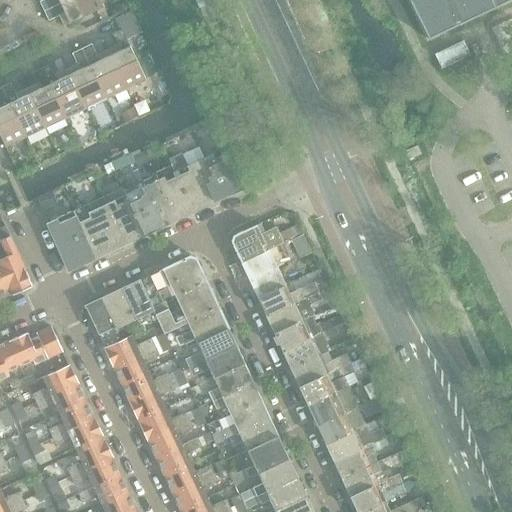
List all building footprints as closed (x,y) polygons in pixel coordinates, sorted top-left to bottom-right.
[(43,11),(66,0),(41,0),(39,1),(43,11)] [(100,7),(96,0),(66,0),(43,11),(48,21),(64,13),(69,24),(78,19),(83,30),(103,21),(97,10),(103,7),(102,6),(100,7)] [(409,0),(428,39),(511,0),(409,0)] [(146,80),(129,44),(140,39),(133,24),(112,34),(119,50),(109,55),(126,89),(125,87),(135,82),(136,84),(143,80),(144,81),(146,80)] [(126,89),(109,55),(99,60),(91,44),(81,48),(105,99),(115,94),(114,92),(123,88),(124,90),(126,89)] [(105,99),(81,48),(72,53),(79,69),(69,74),(85,108),(86,108),(85,106),(94,101),(95,103),(105,99)] [(85,108),(69,74),(58,79),(51,63),(41,68),(65,118),(75,113),(74,111),(83,107),(84,109),(85,108)] [(65,118),(41,68),(31,72),(39,88),(29,93),(45,127),(46,127),(45,125),(55,120),(56,122),(65,118)] [(45,127),(29,93),(18,98),(11,82),(1,87),(25,137),(34,132),(33,130),(43,126),(44,128),(45,127)] [(25,137),(1,87),(0,87),(0,137),(4,147),(6,146),(5,144),(14,140),(15,141),(25,137)] [(138,117),(133,107),(120,113),(125,123),(138,117)] [(421,154),(417,145),(403,151),(407,160),(421,154)] [(150,160),(145,151),(134,157),(138,166),(150,160)] [(243,186),(227,152),(226,152),(226,151),(216,155),(214,152),(205,157),(213,174),(209,177),(211,181),(207,184),(215,200),(243,186)] [(207,184),(211,181),(209,177),(213,174),(205,157),(187,165),(181,153),(170,159),(172,164),(194,210),(215,200),(207,184)] [(115,171),(134,161),(130,154),(111,163),(115,171)] [(113,171),(110,164),(104,168),(107,174),(113,171)] [(194,210),(172,164),(152,175),(154,180),(163,199),(159,200),(161,205),(157,207),(164,224),(194,210)] [(157,207),(161,205),(159,200),(163,199),(154,180),(136,188),(137,192),(127,196),(144,233),(164,224),(157,207)] [(75,192),(72,185),(64,189),(68,196),(75,192)] [(144,233),(127,196),(123,189),(103,198),(113,222),(110,224),(112,229),(108,231),(116,247),(144,233)] [(57,202),(51,191),(37,198),(43,209),(57,202)] [(112,229),(110,224),(113,222),(103,198),(74,211),(95,257),(116,247),(108,231),(112,229)] [(95,257),(74,211),(47,223),(68,270),(95,257)] [(268,250),(283,243),(275,227),(261,234),(256,225),(234,235),(231,242),(241,262),(268,250)] [(32,286),(5,226),(0,228),(0,236),(8,256),(0,259),(0,266),(10,290),(12,295),(32,286)] [(296,235),(292,227),(280,233),(284,242),(296,235)] [(277,268),(289,263),(285,256),(283,258),(282,254),(272,258),(268,250),(241,262),(250,281),(277,268)] [(175,296),(206,282),(195,258),(189,256),(138,280),(152,309),(163,303),(158,292),(166,288),(165,286),(170,284),(175,296)] [(0,294),(10,290),(0,266),(0,294)] [(285,285),(277,268),(250,281),(258,298),(285,285)] [(152,309),(138,280),(120,289),(135,319),(153,311),(152,309)] [(175,328),(218,307),(206,282),(175,296),(185,318),(175,323),(168,308),(155,315),(164,333),(175,328)] [(266,316),(318,292),(314,282),(289,294),(285,285),(258,298),(266,316)] [(135,319),(120,289),(103,297),(117,327),(135,319)] [(314,315),(310,305),(322,299),(318,292),(266,316),(274,333),(312,316),(314,315)] [(117,327),(103,297),(85,306),(105,349),(122,342),(115,328),(117,327)] [(228,329),(218,307),(175,328),(179,335),(176,337),(180,346),(184,344),(185,348),(197,342),(197,344),(228,329)] [(282,351),(342,323),(344,322),(341,315),(319,326),(318,324),(316,325),(312,316),(274,333),(282,351)] [(327,352),(322,341),(337,333),(345,329),(342,323),(282,351),(291,369),(327,352)] [(63,352),(55,335),(51,326),(38,332),(49,358),(63,352)] [(189,367),(236,347),(228,329),(197,344),(201,352),(185,360),(189,367)] [(49,358),(38,332),(29,336),(27,332),(8,341),(20,367),(38,359),(40,362),(49,358)] [(171,348),(164,333),(155,338),(162,353),(171,348)] [(113,366),(155,347),(151,338),(136,345),(132,337),(122,342),(105,349),(113,366)] [(20,367),(8,341),(0,344),(0,380),(5,379),(3,374),(20,367)] [(148,371),(144,362),(159,355),(155,347),(113,366),(121,383),(148,371)] [(245,365),(236,347),(189,367),(181,371),(185,378),(192,375),(193,376),(209,369),(214,379),(245,365)] [(299,386),(350,363),(346,354),(331,361),(327,352),(291,369),(299,386)] [(348,384),(344,377),(354,372),(350,363),(299,386),(307,404),(348,384)] [(212,401),(253,383),(245,365),(214,379),(218,388),(208,392),(212,401)] [(36,403),(77,383),(69,366),(42,378),(47,388),(32,395),(36,403)] [(185,378),(181,371),(180,368),(168,375),(167,373),(152,380),(148,371),(121,383),(130,403),(185,378)] [(37,381),(33,374),(25,378),(28,385),(37,381)] [(28,385),(25,378),(17,381),(20,389),(28,385)] [(165,407),(160,397),(175,390),(175,389),(187,383),(185,378),(130,403),(138,419),(165,407)] [(85,401),(77,383),(36,403),(40,411),(54,404),(59,413),(85,401)] [(262,401),(253,383),(212,401),(216,409),(225,405),(230,415),(262,401)] [(379,396),(372,383),(363,387),(370,400),(379,396)] [(358,406),(348,384),(307,404),(317,425),(358,406)] [(365,424),(359,412),(366,409),(367,411),(371,409),(370,407),(378,403),(377,400),(380,399),(379,396),(370,400),(358,406),(317,425),(325,442),(365,424)] [(23,409),(20,401),(10,405),(14,413),(23,409)] [(52,438),(93,419),(85,401),(59,413),(63,422),(48,429),(52,438)] [(229,438),(270,419),(262,401),(230,415),(218,420),(223,430),(212,435),(216,444),(229,438)] [(148,440),(189,421),(185,413),(171,420),(165,407),(138,419),(148,440)] [(205,423),(198,407),(190,411),(197,426),(205,423)] [(9,415),(6,409),(0,411),(0,417),(1,419),(9,415)] [(26,417),(23,409),(14,413),(17,421),(26,417)] [(13,424),(9,415),(1,419),(4,428),(13,424)] [(102,436),(93,419),(52,438),(56,446),(70,439),(75,448),(102,436)] [(278,437),(272,422),(270,419),(229,438),(233,446),(242,441),(247,452),(278,437)] [(182,445),(178,436),(193,429),(189,421),(148,440),(156,457),(182,445)] [(373,442),(365,424),(325,442),(333,460),(373,442)] [(209,432),(201,436),(205,444),(213,441),(209,432)] [(39,444),(36,436),(27,440),(30,448),(39,444)] [(70,477),(112,458),(102,436),(75,448),(81,462),(66,469),(70,477)] [(257,474),(288,459),(278,437),(247,452),(253,465),(231,476),(235,485),(257,474)] [(191,463),(187,454),(202,446),(197,438),(182,445),(156,457),(164,475),(191,463)] [(368,466),(365,457),(374,453),(373,449),(375,448),(373,442),(333,460),(341,478),(368,466)] [(26,451),(23,444),(14,448),(18,455),(26,451)] [(43,451),(39,444),(30,448),(34,455),(43,451)] [(30,459),(26,451),(18,455),(21,463),(30,459)] [(120,475),(112,458),(70,477),(74,485),(89,478),(93,487),(120,475)] [(297,478),(288,459),(257,474),(262,483),(253,487),(257,496),(297,478)] [(226,468),(223,462),(223,460),(214,464),(218,472),(226,468)] [(0,473),(9,469),(5,461),(0,463),(0,473)] [(172,493),(214,473),(210,464),(195,472),(191,463),(164,475),(172,493)] [(388,478),(401,471),(399,465),(385,472),(388,478)] [(350,497),(387,479),(385,475),(383,476),(381,471),(373,475),(368,466),(341,478),(350,497)] [(229,475),(226,468),(218,472),(221,479),(229,475)] [(381,494),(413,478),(408,469),(387,479),(350,497),(357,511),(361,511),(385,501),(381,494)] [(207,498),(203,488),(218,481),(214,473),(172,493),(180,510),(207,498)] [(58,483),(54,475),(45,480),(48,487),(58,483)] [(128,493),(120,475),(93,487),(78,494),(82,503),(97,496),(101,506),(128,493)] [(305,496),(297,478),(257,496),(242,502),(246,510),(260,503),(261,504),(270,500),(275,510),(305,496)] [(44,490),(41,483),(32,487),(36,494),(44,490)] [(67,500),(62,489),(61,490),(58,483),(48,487),(57,505),(66,500),(67,500)] [(0,510),(23,500),(19,492),(4,499),(0,489),(0,510)] [(48,498),(44,490),(36,494),(39,502),(48,498)] [(132,511),(136,510),(128,493),(101,506),(104,511),(132,511)] [(242,502),(239,495),(230,499),(233,507),(242,502)] [(312,511),(305,496),(275,510),(275,511),(312,511)] [(413,511),(414,511),(425,506),(420,497),(389,511),(385,501),(361,511),(413,511)] [(181,511),(220,511),(230,508),(226,500),(211,506),(207,498),(180,510),(181,511)] [(0,511),(19,511),(27,509),(23,500),(0,510),(0,511)] [(69,507),(66,500),(57,505),(60,511),(69,507)] [(240,511),(246,510),(242,502),(233,507),(230,508),(220,511),(240,511)]
